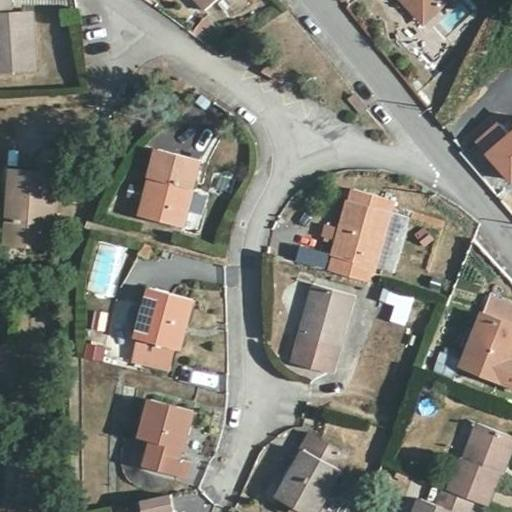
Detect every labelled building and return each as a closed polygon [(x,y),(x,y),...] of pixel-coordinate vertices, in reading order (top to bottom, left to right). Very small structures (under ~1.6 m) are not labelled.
[(199,0),(206,8),(216,0),(199,0)] [(403,0),(423,21),(434,11),(423,0),(403,0)] [(423,0),(434,11),(444,0),(423,0)] [(14,1),(0,1),(0,72),(39,70),(35,13),(15,14),(14,1)] [(206,19),(197,32),(212,44),(222,31),(206,19)] [(275,61),(269,70),(285,80),(290,71),(275,61)] [(369,108),(359,96),(354,100),(365,113),(369,108)] [(511,129),(486,153),(511,181),(511,129)] [(59,176),(16,172),(11,245),(54,248),(59,176)] [(171,184),(154,180),(144,219),(185,230),(198,180),(174,174),(171,184)] [(340,244),(332,272),(373,284),(397,202),(355,190),(344,231),(340,244)] [(326,241),(340,244),(344,231),(330,228),(326,241)] [(358,297),(316,285),(294,362),(336,374),(358,297)] [(196,300),(155,289),(136,361),(172,371),(178,350),(183,351),(196,300)] [(389,323),(408,326),(414,294),(383,289),(381,304),(392,306),(389,323)] [(105,334),(109,314),(95,311),(91,331),(105,334)] [(511,324),(488,316),(468,369),(506,383),(511,367),(511,324)] [(17,347),(0,347),(0,386),(16,387),(17,347)] [(437,353),(434,369),(456,373),(459,357),(437,353)] [(214,387),(216,375),(184,368),(181,379),(214,387)] [(176,447),(186,450),(196,412),(156,401),(146,439),(156,442),(149,468),(192,479),(197,462),(184,459),(174,456),(176,447)] [(478,502),(491,507),(504,474),(501,473),(511,445),(511,435),(484,425),(470,460),(467,459),(454,491),(478,502)] [(320,511),(350,456),(312,435),(305,449),(308,450),(280,498),(304,511),(320,511)] [(511,445),(501,473),(504,474),(506,475),(511,460),(511,445)] [(184,459),(186,450),(176,447),(174,456),(184,459)] [(454,491),(449,490),(442,506),(426,500),(420,511),(474,511),(478,502),(454,491)] [(177,511),(174,495),(146,502),(147,511),(177,511)]
